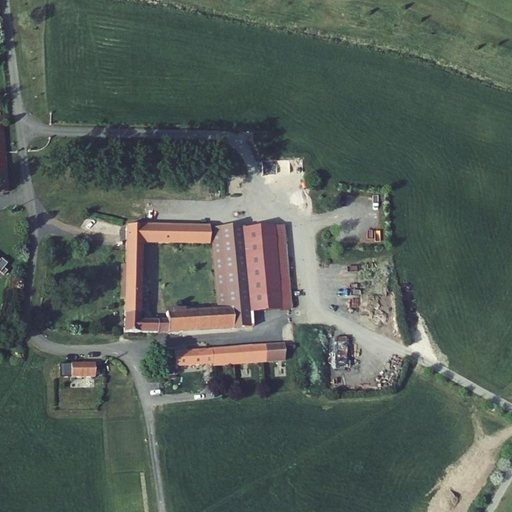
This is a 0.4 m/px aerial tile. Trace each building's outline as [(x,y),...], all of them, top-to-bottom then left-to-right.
[(0,113),(0,189),(8,188),(1,113),(0,113)] [(208,244),(208,226),(124,225),(124,244),(139,245),(208,244)] [(123,299),(122,332),(158,335),(251,325),(249,312),(240,226),(209,229),(216,308),(212,308),(212,311),(195,312),(194,309),(166,311),(167,319),(158,320),(158,322),(137,321),(139,245),(124,244),(124,266),(121,266),(120,280),(120,289),(120,299),(123,299)] [(241,230),(249,312),(289,309),(282,228),(241,230)] [(174,352),(174,368),(285,360),(284,343),(174,352)] [(59,365),(59,377),(95,378),(94,365),(59,365)]
